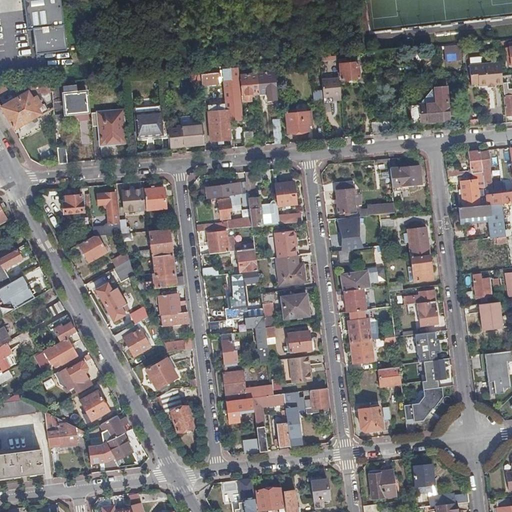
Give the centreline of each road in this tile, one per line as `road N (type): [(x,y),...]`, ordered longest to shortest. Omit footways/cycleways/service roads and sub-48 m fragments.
road 1 (tertiary): [(11,183),(174,475)]
road 2 (residential): [(179,168),(217,468)]
road 3 (residential): [(307,155),(346,453)]
road 4 (residential): [(471,436),(431,144)]
road 5 (residential): [(11,183),(179,168)]
road 6 (residential): [(346,453),(217,468)]
road 7 (residential): [(179,168),(307,155)]
road 8 (residential): [(471,436),(346,453)]
road 9 (residential): [(307,155),(431,144)]
